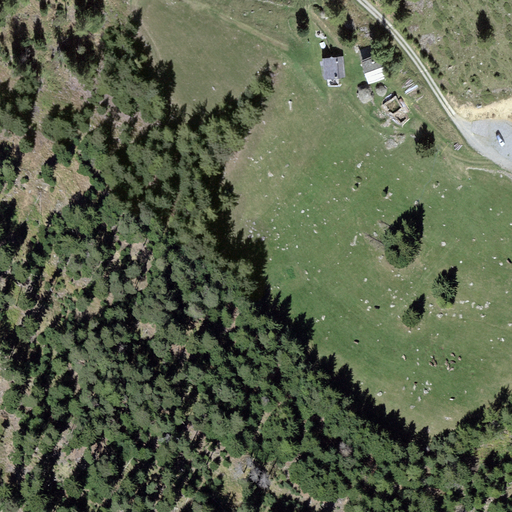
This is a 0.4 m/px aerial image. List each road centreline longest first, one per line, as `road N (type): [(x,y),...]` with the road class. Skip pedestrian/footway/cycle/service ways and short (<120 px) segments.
road 1 (track): [(361,0),(401,40),(464,129),(511,168)]
road 2 (track): [(309,0),(308,50),(188,0)]
road 3 (track): [(136,0),(134,13),(162,76),(162,112)]
